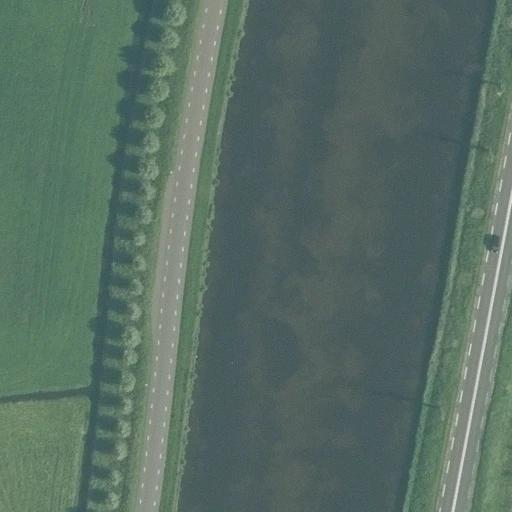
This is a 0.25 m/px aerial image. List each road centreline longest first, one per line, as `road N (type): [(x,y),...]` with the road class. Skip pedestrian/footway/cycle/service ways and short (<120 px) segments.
road 1 (tertiary): [(145,511),(186,143),(216,0)]
road 2 (primary): [(452,511),(511,201)]
